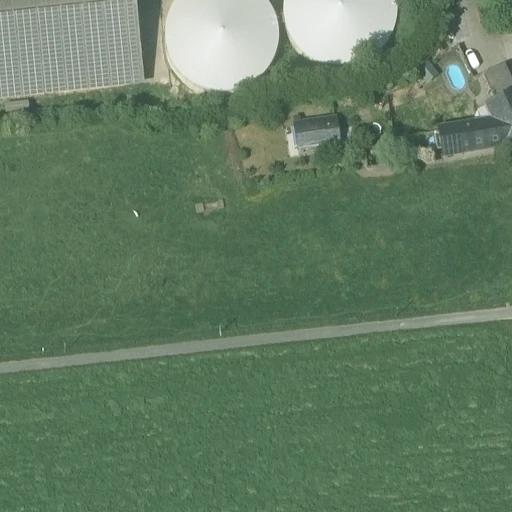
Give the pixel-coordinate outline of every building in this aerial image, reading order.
[(0,0),(0,96),(139,81),(129,0),(0,0)] [(164,38),(168,60),(180,78),(199,90),(221,95),(243,90),(261,78),(274,60),(278,38),(274,16),(262,0),(178,0),(168,16),(164,38)] [(284,0),(282,12),(287,34),(299,52),(318,65),(340,69),(361,65),(380,52),(392,34),(397,12),(394,0),(284,0)] [(481,77),(495,107),(511,98),(511,85),(503,67),(481,77)] [(443,159),(505,149),(505,148),(511,145),(511,98),(495,107),(486,111),(493,126),(439,135),(443,159)] [(294,130),(298,154),(337,148),(334,124),(294,130)]
